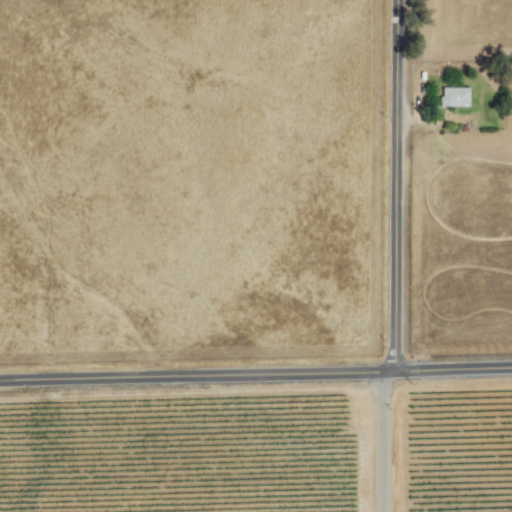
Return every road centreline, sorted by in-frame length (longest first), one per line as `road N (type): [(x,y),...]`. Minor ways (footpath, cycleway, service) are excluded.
road 1 (residential): [(0,381),(511,368)]
road 2 (residential): [(399,372),(400,0)]
